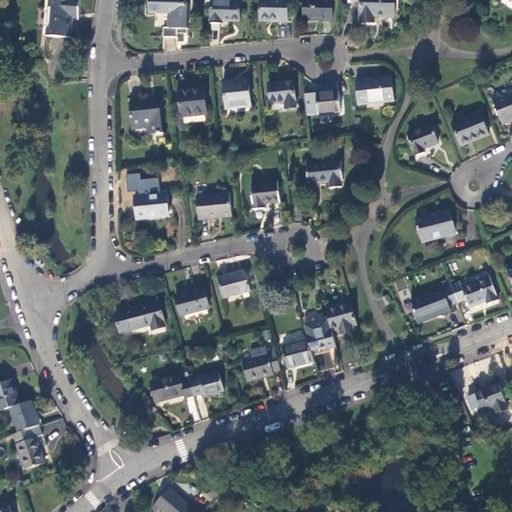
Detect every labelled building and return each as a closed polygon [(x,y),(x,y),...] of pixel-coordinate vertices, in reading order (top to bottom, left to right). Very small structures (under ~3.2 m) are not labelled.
[(187,0),(147,0),(147,13),(169,15),(169,24),(151,24),(151,32),(175,34),(176,29),(187,29),(187,0)] [(258,0),(258,18),(278,19),(278,22),(287,22),(287,0),(258,0)] [(331,0),(304,0),(304,20),(331,21),(331,0)] [(392,0),(359,0),(359,22),(372,23),(372,17),(392,17),(392,0)] [(214,1),(211,1),(210,23),(222,23),(222,20),(228,20),(241,20),(241,1),(230,1),(214,1)] [(77,2),(49,2),(49,40),(69,40),(69,16),(77,16),(77,2)] [(247,80),(222,82),(225,109),(250,107),(247,80)] [(376,80),(356,82),(358,108),(392,105),(391,84),(377,85),(376,80)] [(292,82),(268,85),(270,104),(284,103),(285,110),(295,109),(292,82)] [(203,89),(178,92),(181,118),(206,115),(203,89)] [(337,92),(317,93),(319,114),(338,113),(337,92)] [(511,93),(495,100),(505,125),(511,122),(511,93)] [(159,106),(129,109),(131,128),(147,127),(147,133),(161,132),(159,106)] [(482,112),(454,124),(464,146),(491,135),(482,112)] [(435,125),(411,134),(418,154),(427,152),(426,147),(441,141),(435,125)] [(368,163),(369,149),(351,148),(350,162),(368,163)] [(340,159),(305,163),(307,182),(328,180),(329,186),(341,185),(340,178),(342,177),(340,159)] [(278,182),(251,184),(254,210),(271,208),(271,204),(280,203),(278,182)] [(167,193),(135,196),(138,216),(147,215),(148,219),(169,216),(167,193)] [(229,193),(197,196),(200,219),(232,215),(229,193)] [(450,212),(416,221),(418,232),(421,231),(424,239),(438,236),(439,238),(455,233),(450,212)] [(244,273),(217,280),(223,301),(249,294),(244,273)] [(491,275),(481,278),(485,289),(495,285),(491,275)] [(462,283),(453,286),(458,299),(466,296),(469,304),(486,298),(487,299),(498,295),(495,285),(485,289),(481,278),(463,285),(462,283)] [(449,303),(458,299),(453,286),(413,302),(419,318),(450,307),(449,303)] [(203,290),(174,298),(179,318),(208,310),(203,290)] [(349,304),(326,310),(330,325),(331,329),(339,327),(341,335),(352,332),(351,327),(355,327),(349,304)] [(153,305),(113,315),(119,335),(149,327),(150,332),(160,329),(153,305)] [(330,325),(306,331),(309,341),(312,350),(335,343),(333,337),(331,329),(330,325)] [(333,337),(341,335),(339,327),(331,329),(333,337)] [(282,335),(284,344),(304,340),(302,331),(282,335)] [(287,367),(314,360),(312,350),(309,341),(282,349),(287,367)] [(272,373),(280,372),(275,354),(242,363),(247,382),(273,376),(272,373)] [(197,378),(188,380),(193,396),(202,394),(203,396),(222,391),(218,375),(198,380),(197,378)] [(184,398),(193,396),(188,380),(180,382),(178,377),(151,383),(156,403),(183,396),(184,398)] [(0,412),(8,410),(19,406),(10,380),(0,384),(0,412)] [(493,381),(470,389),(471,390),(475,401),(477,407),(488,403),(501,399),(493,381)] [(467,404),(475,401),(471,390),(463,394),(467,404)] [(503,406),(501,399),(488,403),(491,411),(503,406)] [(8,410),(17,435),(31,429),(40,426),(31,401),(19,406),(8,410)] [(44,465),(31,429),(17,435),(12,436),(25,471),(44,465)] [(200,511),(201,511),(194,504),(192,507),(168,487),(155,502),(166,511),(200,511)]
